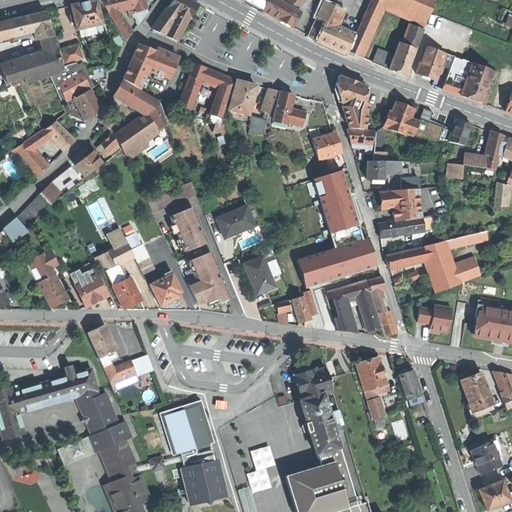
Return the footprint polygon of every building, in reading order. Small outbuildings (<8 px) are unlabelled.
[(118,11),(131,8),(128,0),(105,0),(101,2),(109,13),(118,11)] [(144,0),(128,0),(131,8),(133,13),(147,9),(144,0)] [(173,0),(153,29),(165,36),(178,42),(186,25),(188,26),(199,4),(191,0),(173,0)] [(278,0),(269,0),(263,11),(278,20),(293,28),(301,12),(278,0)] [(288,0),(286,2),(298,9),(305,0),(288,0)] [(370,0),(348,51),(360,57),(383,4),(373,0),(370,0)] [(373,0),(383,4),(425,23),(435,0),(373,0)] [(84,5),(72,7),(77,30),(83,29),(88,28),(102,24),(97,2),(84,5)] [(310,38),(317,41),(326,22),(335,26),(342,11),(324,2),(317,18),(319,19),(310,38)] [(149,13),(147,9),(133,13),(140,23),(149,13)] [(131,34),(118,11),(109,13),(126,40),(131,34)] [(40,40),(53,36),(46,13),(26,18),(7,23),(6,22),(0,23),(0,41),(13,38),(14,44),(19,43),(18,41),(35,36),(36,41),(40,40)] [(345,54),(354,35),(335,26),(326,22),(317,41),(330,47),(345,54)] [(410,26),(403,46),(416,50),(418,44),(423,31),(410,26)] [(57,48),(53,36),(40,40),(45,52),(57,48)] [(147,69),(171,80),(179,57),(162,50),(144,43),(138,45),(129,65),(123,79),(140,90),(148,75),(144,74),(147,69)] [(425,47),(418,44),(416,50),(414,57),(421,59),(425,47)] [(59,50),(65,65),(84,59),(78,45),(59,50)] [(398,74),(406,76),(414,57),(416,50),(403,46),(399,58),(394,57),(389,70),(398,74)] [(435,81),(445,54),(425,47),(421,59),(416,73),(425,77),(435,81)] [(63,67),(57,48),(45,52),(19,61),(24,78),(25,79),(63,67)] [(372,63),(385,68),(391,54),(378,49),(372,63)] [(445,64),(450,66),(453,58),(454,57),(448,55),(445,64)] [(442,90),(460,96),(472,64),(461,60),(461,61),(453,58),(450,66),(442,90)] [(7,83),(24,78),(19,61),(1,66),(7,83)] [(76,63),(63,67),(25,79),(27,85),(50,77),(62,105),(74,99),(90,90),(91,89),(76,63)] [(471,100),(481,104),(488,83),(493,85),(497,73),(472,64),(460,96),(471,100)] [(197,93),(202,81),(206,69),(194,65),(185,88),(197,93)] [(217,73),(206,69),(202,81),(220,89),(229,92),(233,80),(217,73)] [(511,84),(511,78),(499,74),(495,84),(504,87),(505,82),(511,84)] [(367,86),(339,76),(336,86),(338,92),(341,103),(344,105),(343,108),(349,129),(362,130),(369,106),(364,104),(367,95),(364,94),(367,86)] [(247,83),(237,81),(229,110),(248,115),(256,86),(247,83)] [(148,96),(124,82),(120,88),(116,95),(140,109),(148,96)] [(481,104),(486,105),(493,85),(488,83),(481,104)] [(190,111),(197,93),(185,88),(178,107),(190,111)] [(230,93),(229,92),(220,89),(211,115),(221,118),(230,93)] [(277,91),(269,89),(261,111),(265,112),(269,114),(277,91)] [(99,105),(90,90),(74,99),(85,120),(94,115),(96,111),(99,105)] [(294,96),(280,92),(273,120),(302,127),(305,113),(296,111),(291,109),(294,96)] [(160,103),(148,96),(140,109),(147,114),(115,136),(125,153),(153,135),(168,124),(160,103)] [(383,127),(404,135),(405,133),(410,119),(414,109),(404,106),(395,103),(390,117),(387,116),(383,127)] [(102,121),(108,127),(111,120),(105,115),(102,121)] [(216,134),(221,118),(211,115),(208,122),(214,124),(211,132),(216,134)] [(262,134),(267,121),(263,119),(252,117),(249,134),(262,134)] [(418,122),(410,119),(405,133),(413,136),(418,122)] [(447,141),(463,146),(471,125),(462,122),(455,119),(447,141)] [(420,120),(414,137),(422,138),(428,123),(420,120)] [(75,140),(56,122),(44,131),(50,137),(56,142),(64,151),(75,140)] [(48,139),(50,137),(44,131),(44,130),(26,142),(33,150),(48,139)] [(372,133),(346,130),(349,137),(351,143),(356,144),(356,147),(369,148),(369,145),(372,145),(372,133)] [(497,135),(490,133),(485,158),(470,156),(469,166),(483,169),(484,167),(494,169),(498,154),(499,154),(501,148),(503,137),(497,135)] [(106,140),(101,144),(107,153),(119,144),(113,134),(106,140)] [(312,141),(318,160),(326,158),(332,155),(341,153),(338,144),(335,134),(312,141)] [(161,147),(153,135),(125,153),(134,166),(149,156),(161,147)] [(511,140),(503,137),(501,148),(511,152),(511,140)] [(46,164),(33,150),(26,142),(14,150),(38,177),(44,172),(48,167),(46,164)] [(122,149),(119,144),(107,153),(101,144),(98,147),(107,160),(122,149)] [(165,153),(161,147),(149,156),(153,162),(165,153)] [(373,151),(372,161),(384,161),(385,162),(386,153),(373,151)] [(77,165),(86,176),(102,164),(93,152),(84,159),(77,165)] [(372,161),(367,161),(367,171),(367,180),(372,180),(381,180),(384,180),(384,174),(384,161),(372,161)] [(399,162),(387,162),(388,175),(388,189),(401,188),(400,179),(399,162)] [(461,179),(463,165),(451,164),(449,178),(461,179)] [(83,179),(86,176),(77,165),(74,167),(83,179)] [(52,205),(83,179),(74,167),(72,166),(52,182),(41,192),(42,194),(52,204),(52,205)] [(322,172),(326,184),(342,179),(339,167),(322,172)] [(415,178),(400,179),(401,188),(416,188),(415,178)] [(153,212),(197,194),(191,181),(148,199),(153,212)] [(505,186),(496,182),(494,208),(504,207),(505,186)] [(417,189),(382,191),(383,209),(391,209),(391,222),(418,217),(417,189)] [(39,216),(52,204),(42,194),(29,205),(39,216)] [(26,229),(39,216),(29,205),(16,217),(26,229)] [(217,219),(225,238),(234,234),(255,225),(246,206),(217,219)] [(185,252),(206,243),(193,211),(172,220),(185,252)] [(10,240),(26,229),(16,217),(3,227),(10,240)] [(327,218),(307,226),(319,257),(337,250),(333,240),(330,232),(333,231),(327,218)] [(422,218),(404,221),(405,229),(412,228),(412,233),(424,231),(422,218)] [(404,221),(378,225),(379,232),(380,238),(412,233),(412,228),(405,229),(404,221)] [(108,234),(115,247),(127,241),(120,228),(108,234)] [(486,232),(446,241),(449,251),(465,246),(487,241),(486,232)] [(67,240),(71,247),(81,242),(83,241),(79,234),(67,240)] [(425,238),(412,242),(413,247),(426,244),(425,238)] [(115,247),(107,250),(111,258),(115,265),(134,255),(131,250),(127,241),(115,247)] [(446,241),(424,247),(427,259),(438,292),(458,284),(453,266),(449,251),(446,241)] [(71,247),(74,253),(84,248),(81,242),(71,247)] [(143,244),(131,250),(134,255),(138,262),(149,256),(143,244)] [(260,250),(262,256),(270,276),(280,272),(270,246),(260,250)] [(424,247),(403,252),(406,264),(427,259),(424,247)] [(80,268),(91,262),(84,248),(74,253),(73,254),(80,268)] [(50,249),(42,253),(50,267),(58,263),(50,249)] [(99,264),(101,263),(111,258),(107,250),(95,257),(99,264)] [(188,283),(198,305),(206,302),(206,303),(208,303),(218,299),(220,303),(229,299),(209,252),(189,261),(196,279),(188,283)] [(403,252),(386,256),(388,263),(389,269),(407,265),(406,264),(403,252)] [(26,262),(37,283),(54,273),(50,267),(42,253),(26,262)] [(487,253),(453,266),(458,284),(493,270),(487,253)] [(155,267),(149,256),(138,262),(143,273),(155,267)] [(244,264),(256,292),(261,290),(265,288),(265,291),(275,287),(270,276),(262,256),(244,264)] [(101,263),(113,285),(123,280),(115,265),(111,258),(101,263)] [(71,287),(75,285),(85,280),(80,270),(66,278),(71,287)] [(149,282),(160,305),(170,301),(179,296),(177,293),(181,292),(172,272),(165,275),(149,282)] [(37,283),(50,306),(60,301),(67,297),(54,273),(37,283)] [(419,273),(408,277),(409,281),(421,277),(419,273)] [(96,300),(107,294),(96,274),(85,280),(75,285),(85,306),(96,300)] [(394,280),(396,287),(409,281),(408,277),(407,275),(394,280)] [(132,303),(141,299),(130,276),(123,280),(113,285),(124,307),(132,303)] [(368,281),(372,294),(379,292),(385,290),(381,276),(368,281)] [(343,302),(357,298),(363,296),(369,294),(365,281),(326,291),(328,299),(330,304),(333,303),(334,305),(343,302)] [(296,298),(304,296),(310,294),(308,286),(293,290),(296,298)] [(315,298),(317,306),(328,303),(324,290),(314,293),(315,298)] [(372,294),(378,314),(385,312),(379,292),(372,294)] [(369,294),(363,296),(367,309),(374,308),(369,294)] [(310,320),(303,296),(292,300),(294,309),(296,316),(298,323),(304,321),(310,320)] [(357,298),(361,311),(367,309),(363,296),(357,298)] [(286,311),(294,309),(292,300),(276,304),(279,313),(286,311)] [(346,314),(343,302),(334,305),(337,316),(346,314)] [(327,321),(333,320),(328,303),(317,306),(322,323),(327,321)] [(511,310),(479,305),(475,327),(477,327),(476,337),(511,343),(511,310)] [(314,325),(322,323),(317,306),(309,308),(314,325)] [(451,309),(434,306),(433,310),(419,307),(417,322),(430,325),(429,330),(447,333),(451,309)] [(380,327),(374,308),(367,309),(361,311),(367,331),(373,329),(380,327)] [(287,324),(286,311),(279,313),(279,323),(287,324)] [(378,314),(385,336),(397,333),(393,322),(390,311),(385,312),(378,314)] [(352,333),(346,314),(337,316),(333,317),(337,331),(352,333)] [(313,328),(310,320),(304,321),(305,326),(313,328)] [(96,329),(88,333),(100,357),(106,354),(116,349),(105,325),(96,329)] [(324,362),(325,362),(332,360),(328,347),(320,347),(324,362)] [(110,362),(106,354),(100,357),(103,365),(110,362)] [(331,378),(350,372),(345,356),(332,360),(325,362),(331,378)] [(367,361),(357,364),(365,391),(386,384),(378,357),(367,361)] [(131,361),(113,368),(114,371),(108,374),(111,381),(135,371),(131,361)] [(113,368),(110,362),(103,365),(108,374),(114,371),(113,368)] [(302,395),(303,399),(323,393),(332,390),(325,367),(315,370),(315,368),(304,371),(294,374),(300,396),(302,395)] [(394,371),(396,375),(409,371),(408,367),(394,371)] [(19,413),(76,397),(96,391),(98,390),(92,368),(68,375),(36,385),(13,391),(11,387),(0,390),(0,429),(3,441),(25,434),(19,413)] [(409,371),(396,375),(404,401),(421,395),(417,383),(413,370),(409,371)] [(139,380),(135,371),(111,381),(115,389),(139,380)] [(503,397),(511,393),(511,392),(504,373),(493,371),(503,397)] [(469,376),(460,380),(469,403),(489,395),(486,387),(487,387),(484,380),(483,380),(479,372),(469,376)] [(387,390),(386,384),(365,391),(371,411),(373,419),(382,417),(376,393),(387,390)] [(138,474),(137,472),(135,467),(133,462),(134,462),(125,439),(131,436),(124,420),(118,423),(105,391),(98,395),(96,391),(76,397),(84,415),(82,421),(87,424),(91,435),(89,437),(96,452),(98,451),(110,482),(104,486),(114,511),(143,511),(141,504),(151,500),(151,498),(150,499),(139,474),(138,474)] [(358,511),(349,479),(359,476),(349,443),(338,446),(333,426),(343,423),(339,410),(329,413),(323,393),(303,399),(300,400),(306,422),(304,422),(304,424),(302,425),(304,431),(306,430),(307,432),(309,432),(315,454),(317,453),(318,458),(322,458),(323,464),(302,471),(305,482),(302,482),(299,485),(297,489),(296,493),(296,498),(299,501),(302,505),(305,506),(309,507),(313,506),(313,508),(330,503),(332,510),(331,510),(331,511),(358,511)] [(511,393),(503,397),(501,398),(505,408),(511,405),(511,393)] [(423,402),(421,395),(404,401),(406,407),(423,402)] [(493,405),(489,395),(469,403),(472,413),(493,405)] [(263,401),(266,409),(279,405),(277,397),(263,401)] [(180,452),(181,455),(211,447),(198,404),(163,415),(175,453),(180,452)] [(64,465),(96,452),(89,437),(58,449),(64,465)] [(497,440),(491,442),(494,449),(500,447),(497,440)] [(476,463),(480,474),(501,466),(494,449),(491,442),(470,450),(476,463)] [(271,444),(252,450),(257,470),(248,472),(254,491),(272,486),(267,466),(277,464),(271,444)] [(211,447),(181,455),(163,460),(162,457),(151,459),(151,463),(135,467),(137,472),(153,468),(154,471),(164,468),(164,465),(182,460),(184,468),(181,471),(182,476),(188,502),(193,505),(209,500),(223,497),(226,492),(218,461),(214,459),(211,447)] [(174,478),(182,476),(181,471),(177,469),(172,470),(174,478)] [(294,511),(331,511),(331,510),(332,510),(330,503),(313,508),(313,506),(309,507),(305,506),(302,505),(299,501),(296,498),(296,493),(297,489),(299,485),(302,482),(305,482),(302,471),(283,476),(294,511)] [(369,511),(359,476),(349,479),(358,511),(369,511)] [(483,500),(486,510),(495,506),(495,507),(501,505),(501,504),(510,501),(509,500),(511,498),(511,491),(507,493),(502,481),(478,490),(483,500)]
